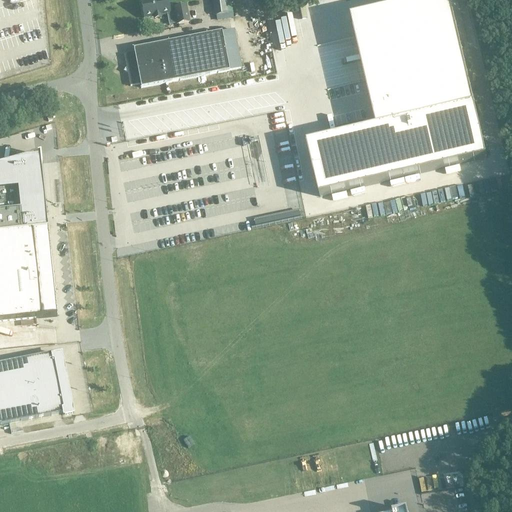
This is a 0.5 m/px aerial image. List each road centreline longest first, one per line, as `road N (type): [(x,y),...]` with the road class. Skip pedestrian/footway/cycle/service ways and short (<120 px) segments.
road 1 (unclassified): [(160,511),(111,312),(89,77)]
road 2 (unknown): [(250,508),(400,494),(414,497),(420,511)]
road 3 (unknown): [(69,334),(56,155)]
